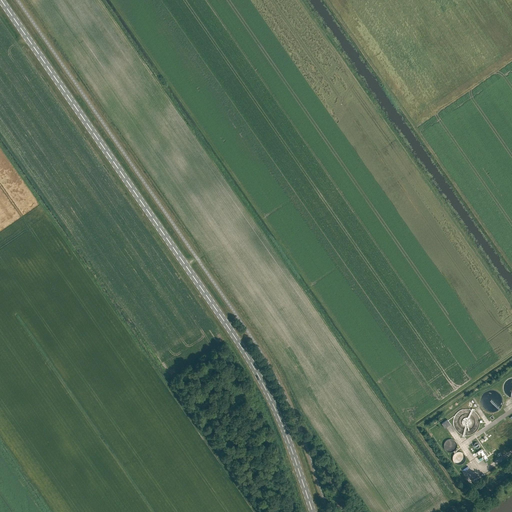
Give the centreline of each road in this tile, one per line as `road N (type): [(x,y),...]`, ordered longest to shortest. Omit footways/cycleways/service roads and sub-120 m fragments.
road 1 (primary): [(312,511),(257,373),(1,0)]
road 2 (track): [(302,0),(511,303)]
